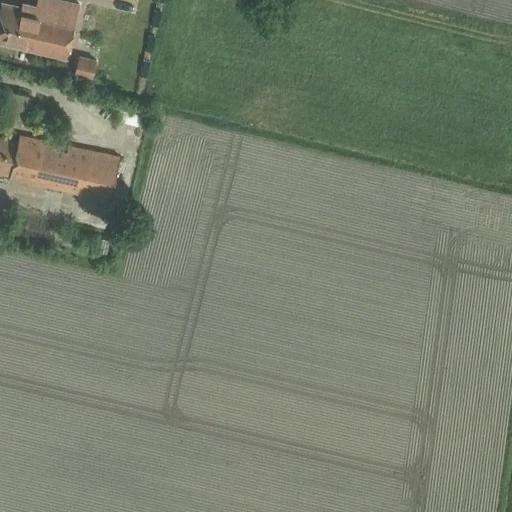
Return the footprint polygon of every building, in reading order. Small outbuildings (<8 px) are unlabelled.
[(0,14),(0,41),(66,57),(77,9),(41,0),(39,7),(23,3),(22,6),(3,2),(0,14)] [(96,60),(80,56),(75,72),(92,76),(96,60)] [(0,105),(27,110),(30,93),(0,87),(0,105)] [(146,121),(149,107),(120,101),(117,114),(146,121)] [(9,177),(110,199),(119,155),(19,134),(17,141),(0,137),(0,172),(10,175),(9,177)] [(91,245),(93,235),(75,231),(73,241),(91,245)]
